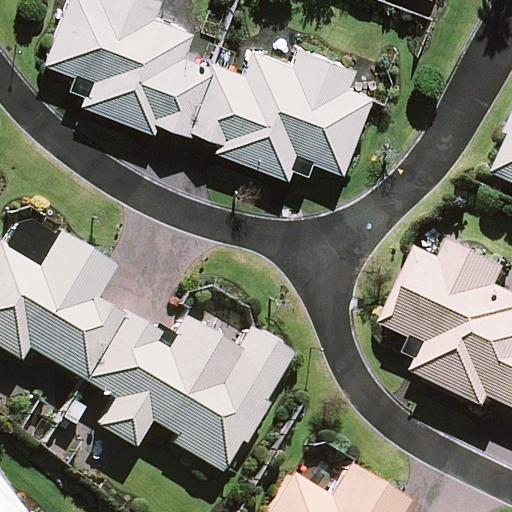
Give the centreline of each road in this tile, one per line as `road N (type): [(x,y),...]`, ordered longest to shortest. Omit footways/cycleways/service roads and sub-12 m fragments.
road 1 (unclassified): [(0,73),(41,125),(172,212),(326,255)]
road 2 (unclassified): [(326,255),(349,354),(376,404),(419,445),(511,489)]
road 3 (unclassified): [(326,255),(384,226),(462,133),(511,51)]
